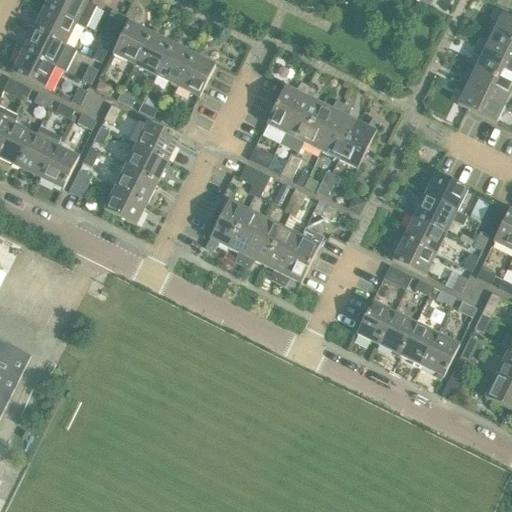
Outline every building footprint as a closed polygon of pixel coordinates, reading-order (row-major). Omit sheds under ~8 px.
[(79,0),(48,0),(44,10),(77,26),(86,30),(97,8),(88,4),(79,0)] [(413,0),(432,9),(435,0),(413,0)] [(66,48),(77,26),(44,10),(33,32),(66,48)] [(511,43),(511,20),(494,11),(490,19),(498,24),(493,34),(511,43)] [(112,44),(123,22),(111,15),(100,37),(112,44)] [(134,68),(151,35),(129,24),(112,57),(134,68)] [(33,32),(22,53),(55,69),(65,74),(76,53),(66,48),(33,32)] [(511,43),(493,34),(488,44),(479,41),(476,48),(511,65),(511,43)] [(156,79),(173,46),(151,35),(134,68),(156,79)] [(101,65),(109,51),(100,46),(93,61),(101,65)] [(178,89),(194,56),(173,46),(156,79),(178,89)] [(511,87),(511,65),(476,48),(472,55),(480,60),(475,70),(511,87)] [(44,91),(55,69),(22,53),(12,75),(44,91)] [(200,100),(215,69),(216,67),(194,56),(178,89),(200,100)] [(91,87),(98,72),(89,68),(82,82),(91,87)] [(511,93),(511,87),(475,70),(471,80),(462,77),(458,84),(505,107),(511,93)] [(25,104),(32,92),(10,81),(3,93),(25,104)] [(110,100),(114,91),(100,84),(95,93),(110,100)] [(496,126),(505,107),(458,84),(455,91),(463,96),(457,106),(496,126)] [(285,136),(308,89),(301,86),(296,94),(286,89),(267,128),(285,136)] [(80,108),(87,94),(78,89),(71,104),(80,108)] [(303,145),(322,107),(313,102),(316,93),(308,89),(285,136),(303,145)] [(131,111),(136,102),(121,94),(117,103),(131,111)] [(49,111),(53,102),(39,95),(34,104),(49,111)] [(320,154),(344,107),(337,104),(332,112),(322,107),(303,145),(320,154)] [(153,121),(157,112),(143,105),(138,114),(153,121)] [(70,122),(75,113),(60,106),(56,115),(70,122)] [(339,163),(358,124),(349,120),(352,111),(344,107),(320,154),(339,163)] [(113,126),(120,112),(111,108),(104,122),(113,126)] [(0,155),(14,127),(18,119),(0,110),(0,155)] [(182,136),(188,123),(166,112),(160,125),(182,136)] [(92,133),(96,124),(82,116),(77,125),(92,133)] [(358,172),(381,125),(373,121),(368,129),(358,124),(339,163),(358,172)] [(169,163),(180,141),(147,125),(136,147),(169,163)] [(0,161),(19,171),(35,138),(14,127),(0,155),(0,161)] [(41,181),(57,148),(61,141),(39,129),(35,138),(19,171),(41,181)] [(102,148),(110,134),(101,129),(94,144),(102,148)] [(158,184),(169,163),(136,147),(125,168),(158,184)] [(63,192),(79,159),(57,148),(41,181),(63,192)] [(268,172),(275,159),(256,150),(249,163),(268,172)] [(92,169),(99,155),(90,151),(83,165),(92,169)] [(296,174),(302,162),(291,157),(286,168),(296,174)] [(371,163),(366,172),(376,176),(380,167),(371,163)] [(148,206),(158,184),(125,168),(115,190),(148,206)] [(265,191),(270,180),(246,168),(240,181),(253,188),(254,186),(265,191)] [(291,183),(296,174),(286,168),(281,178),(291,183)] [(81,201),(92,179),(79,172),(68,194),(81,201)] [(332,191),(338,180),(327,174),(321,186),(332,191)] [(457,214),(468,192),(436,176),(425,198),(457,214)] [(260,201),(265,191),(254,186),(253,188),(249,196),(260,201)] [(280,209),(289,189),(282,186),(272,205),(280,209)] [(327,201),(332,191),(321,186),(316,196),(327,201)] [(137,228),(148,206),(115,190),(104,212),(137,228)] [(301,209),(306,197),(295,192),(290,203),(301,209)] [(457,215),(457,214),(425,198),(414,219),(447,236),(452,224),(462,229),(467,219),(457,215)] [(227,251),(247,212),(229,203),(206,251),(213,254),(219,246),(227,251)] [(295,219),(301,209),(290,203),(285,214),(295,219)] [(493,232),(504,210),(491,203),(480,226),(493,232)] [(332,223),(337,213),(326,207),(321,218),(332,223)] [(511,253),(511,212),(509,211),(493,244),(511,253)] [(242,268),(265,221),(247,212),(227,251),(238,256),(235,265),(242,268)] [(436,257),(447,236),(414,219),(403,241),(436,257)] [(264,269),(283,230),(265,221),(242,268),(249,272),(254,264),(264,269)] [(277,286),(301,239),(283,230),(264,269),(274,274),(271,283),(277,286)] [(301,287),(320,248),(318,247),(323,238),(305,230),(301,239),(277,286),(285,290),(290,282),(301,287)] [(482,253),(489,239),(480,235),(473,249),(482,253)] [(425,279),(436,257),(403,241),(392,263),(425,279)] [(472,275),(479,261),(470,256),(463,270),(472,275)] [(405,292),(412,279),(390,268),(383,281),(405,292)] [(490,287),(495,278),(480,271),(476,280),(490,287)] [(461,296),(468,282),(459,278),(452,292),(461,296)] [(511,298),(511,297),(511,286),(502,282),(497,291),(511,298)] [(429,299),(433,290),(419,283),(414,292),(429,299)] [(450,310),(455,301),(440,294),(436,303),(450,310)] [(493,314),(501,300),(492,295),(485,310),(493,314)] [(378,348),(394,315),(372,304),(356,337),(378,348)] [(472,320),(476,311),(462,304),(457,313),(472,320)] [(400,359),(416,326),(394,315),(378,348),(400,359)] [(483,336),(490,321),(481,317),(474,331),(483,336)] [(421,369),(437,336),(416,326),(400,359),(421,369)] [(443,380),(459,347),(437,336),(421,369),(443,380)] [(472,357),(479,343),(470,338),(463,353),(472,357)] [(0,418),(30,358),(0,343),(0,418)] [(511,385),(511,359),(506,356),(495,377),(511,385)] [(461,388),(472,366),(460,360),(449,382),(461,388)] [(511,413),(511,385),(495,377),(484,400),(511,413)]
